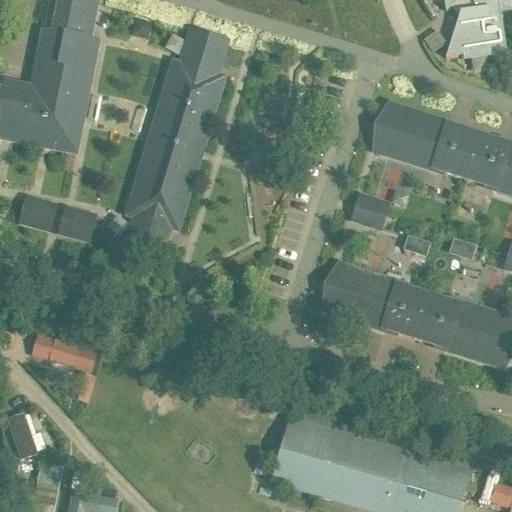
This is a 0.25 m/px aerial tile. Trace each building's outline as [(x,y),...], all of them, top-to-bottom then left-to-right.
[(0,89),(0,140),(75,156),(98,43),(89,42),(96,5),(75,0),(57,0),(51,34),(42,32),(31,89),(4,84),(2,90),(0,89)] [(505,45),(500,15),(511,12),(511,0),(443,0),(446,14),(447,13),(455,7),(461,15),(446,59),(445,60),(446,61),(504,52),(505,57),(506,57),(504,45),(505,45)] [(124,254),(159,264),(170,230),(177,232),(224,81),(216,78),(227,44),(191,33),(181,68),(173,65),(127,217),(134,219),(124,254)] [(449,127),(389,108),(377,127),(378,127),(376,132),(374,154),(435,173),(436,171),(494,190),(493,192),(511,197),(511,146),(508,145),(507,148),(449,129),(449,127)] [(359,199),(352,223),(380,231),(387,207),(359,199)] [(48,232),(55,209),(27,201),(21,225),(48,232)] [(87,243),(94,219),(67,212),(60,235),(87,243)] [(399,287),(338,267),(326,287),(327,287),(326,291),(325,291),(323,314),(384,333),(385,331),(443,350),(443,352),(503,371),(511,356),(511,322),(457,305),(457,307),(398,289),(399,287)] [(145,362),(152,343),(108,331),(103,349),(145,362)] [(24,414),(6,420),(20,462),(38,456),(24,414)] [(376,511),(452,511),(463,475),(289,425),(273,483),(274,482),(376,511)] [(32,511),(54,511),(63,470),(42,466),(32,511)] [(17,480),(12,480),(13,490),(23,489),(22,484),(17,480)] [(490,505),(510,511),(511,511),(511,490),(496,486),(490,505)] [(115,511),(118,501),(72,492),(67,511),(115,511)]
